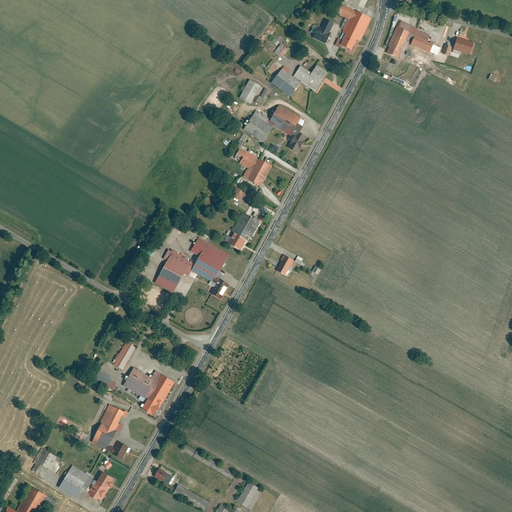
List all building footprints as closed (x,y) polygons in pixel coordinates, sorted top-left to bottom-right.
[(343,30),(342,33),(343,33),(346,35),(356,40),(359,42),(371,19),(340,3),(334,13),(345,19),(340,29),(343,30)] [(318,28),(313,38),(326,44),(331,34),(328,33),(333,24),(325,20),(321,29),(318,28)] [(400,21),(389,44),(391,45),(401,50),(406,40),(408,41),(409,41),(410,38),(413,39),(411,45),(432,55),(437,45),(430,42),(430,43),(427,42),(430,36),(418,30),(418,29),(400,21)] [(351,50),(356,40),(346,35),(343,41),(341,45),(351,50)] [(341,45),(343,41),(340,39),(339,39),(335,46),(340,48),(341,45)] [(457,39),(453,53),(461,56),(462,52),(470,55),(474,44),(457,39)] [(408,41),(406,40),(401,50),(398,58),(400,60),(403,55),(402,55),(408,41)] [(275,53),(282,58),(288,50),(282,44),(275,53)] [(398,58),(401,50),(391,45),(387,53),(398,58)] [(445,45),(442,54),(449,56),(451,47),(445,45)] [(409,47),(406,55),(412,58),(410,63),(419,67),(424,55),(416,52),(417,50),(409,47)] [(301,66),(294,77),(315,91),(328,73),(317,66),(311,74),(301,66)] [(284,67),(271,83),(289,98),(300,84),(286,73),(288,70),(284,67)] [(393,76),(391,80),(404,86),(405,82),(393,76)] [(238,99),(249,105),(260,86),(249,80),(238,99)] [(259,96),(255,103),(261,106),(265,99),(264,98),(268,91),(265,89),(260,97),(259,96)] [(256,111),(244,129),(263,142),(274,126),(291,137),(288,141),(291,143),(288,148),(296,153),(305,138),(298,133),(306,122),(280,105),(270,120),(256,111)] [(239,149),(247,136),(243,134),(235,147),(239,149)] [(237,154),(244,158),(247,153),(240,149),(237,154)] [(248,169),(243,178),(260,187),(262,182),(264,183),(272,167),(247,153),(244,158),(240,165),(248,169)] [(251,197),(237,189),(233,196),(240,200),(242,196),(249,200),(251,197)] [(232,233),(234,234),(246,241),(247,241),(249,237),(251,238),(259,223),(258,222),(253,219),(243,213),(232,233)] [(229,244),(228,244),(240,251),(246,241),(234,234),(232,238),(229,244)] [(229,244),(232,238),(226,235),(224,240),(229,244)] [(211,281),(214,282),(216,278),(219,273),(229,255),(199,238),(191,252),(199,257),(196,264),(191,261),(190,262),(169,250),(164,259),(168,261),(155,283),(173,293),(184,274),(195,280),(198,274),(211,281)] [(282,262),(276,271),(284,276),(288,269),(291,271),(293,268),(291,267),(294,261),(284,256),(281,261),(282,262)] [(298,256),(295,262),(301,266),(302,265),(304,266),(305,264),(302,262),(303,259),(298,256)] [(315,266),(312,272),(318,275),(321,270),(315,266)] [(219,273),(216,278),(221,281),(224,276),(219,273)] [(212,294),(220,299),(229,285),(221,281),(216,278),(214,282),(217,284),(215,288),(212,294)] [(126,342),(113,365),(122,370),(135,348),(126,342)] [(134,370),(124,386),(128,389),(127,392),(130,394),(132,391),(141,396),(148,400),(160,407),(162,404),(175,382),(155,371),(151,379),(134,370)] [(112,378),(99,371),(94,380),(107,387),(111,381),(112,378)] [(111,381),(107,387),(113,391),(117,384),(111,381)] [(146,404),(148,400),(141,396),(138,400),(146,404)] [(160,407),(148,400),(146,404),(142,410),(154,416),(160,407)] [(102,423),(92,443),(104,449),(102,451),(106,453),(107,450),(109,446),(117,432),(115,431),(119,424),(118,424),(122,415),(127,418),(129,413),(125,411),(125,412),(110,404),(101,422),(102,423)] [(64,428),(67,422),(62,418),(58,424),(64,428)] [(113,454),(122,459),(128,447),(119,443),(115,450),(109,446),(107,450),(113,454)] [(185,445),(182,451),(232,480),(235,475),(185,445)] [(44,450),(32,471),(37,474),(42,466),(50,471),(58,458),(44,450)] [(20,456),(17,463),(24,466),(27,459),(20,456)] [(88,493),(90,494),(97,483),(92,481),(93,479),(89,477),(90,475),(87,473),(85,474),(72,466),(59,488),(76,498),(79,493),(86,497),(88,493)] [(159,469),(155,477),(164,482),(168,485),(172,477),(159,469)] [(109,487),(111,487),(112,485),(112,483),(110,482),(112,479),(103,473),(97,483),(90,494),(91,495),(90,497),(97,500),(98,498),(101,501),(108,489),(107,488),(108,486),(109,487)] [(4,496),(14,479),(12,477),(1,494),(4,496)] [(168,485),(164,482),(162,486),(172,491),(171,493),(174,494),(176,489),(168,485)] [(235,501),(251,511),(261,493),(257,491),(258,488),(249,483),(238,500),(236,499),(235,501)] [(176,489),(174,494),(204,511),(209,503),(178,485),(176,489)] [(39,511),(44,504),(53,509),(57,502),(48,497),(31,487),(16,511),(39,511)]
